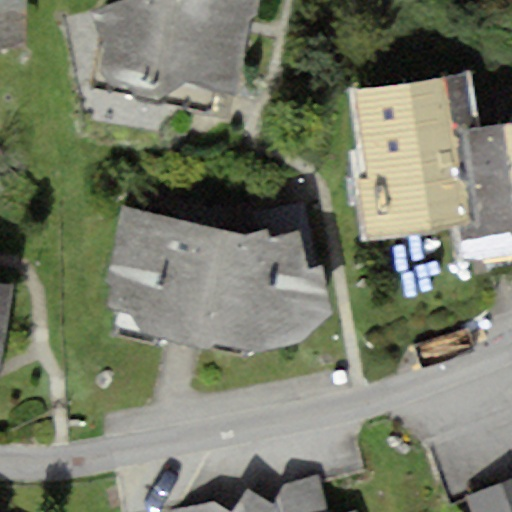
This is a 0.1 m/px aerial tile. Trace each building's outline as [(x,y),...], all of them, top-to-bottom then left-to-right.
[(29,0),(0,0),(0,50),(30,49),(29,0)] [(124,0),(97,12),(108,38),(103,66),(233,87),(258,0),(124,0)] [(466,70),(358,87),(382,237),(466,224),(491,219),(474,128),(466,70)] [(511,120),(474,128),(491,219),(466,224),(471,251),(511,243),(511,120)] [(342,261),(128,213),(103,322),(249,353),(314,343),(334,316),(342,261)] [(0,376),(8,377),(15,284),(0,282),(0,376)] [(329,511),(319,474),(174,511),(329,511)] [(511,511),(511,503),(490,511),(511,511)]
